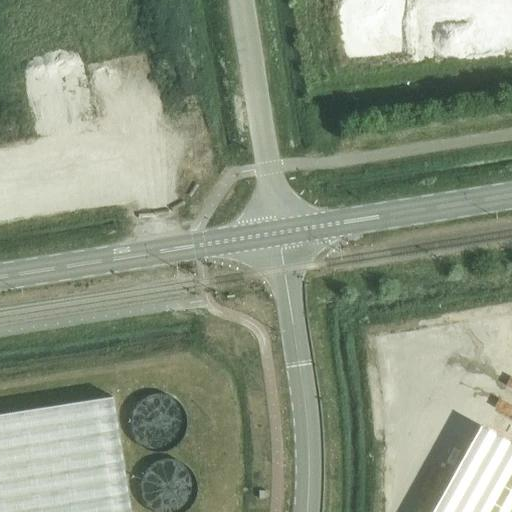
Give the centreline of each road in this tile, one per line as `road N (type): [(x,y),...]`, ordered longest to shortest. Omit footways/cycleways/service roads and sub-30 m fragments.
road 1 (unclassified): [(0,277),(279,233)]
road 2 (unclassified): [(308,511),(299,364),(279,233)]
road 3 (unclassified): [(279,233),(240,0)]
road 4 (unclassified): [(279,233),(511,196)]
